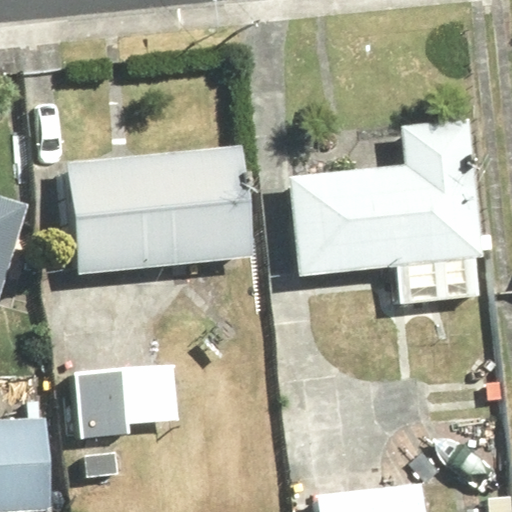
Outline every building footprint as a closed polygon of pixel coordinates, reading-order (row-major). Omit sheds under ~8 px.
[(280,188),(280,284),(464,284),(464,140),(394,141),(394,186),(280,188)] [(78,163),(85,274),(261,262),(254,152),(78,163)] [(0,327),(38,211),(0,198),(0,327)] [(179,369),(80,376),(85,442),(138,438),(138,430),(183,427),(179,369)] [(56,422),(0,423),(0,511),(36,511),(59,511),(56,422)] [(429,511),(428,498),(301,511),(300,511),(429,511)]
